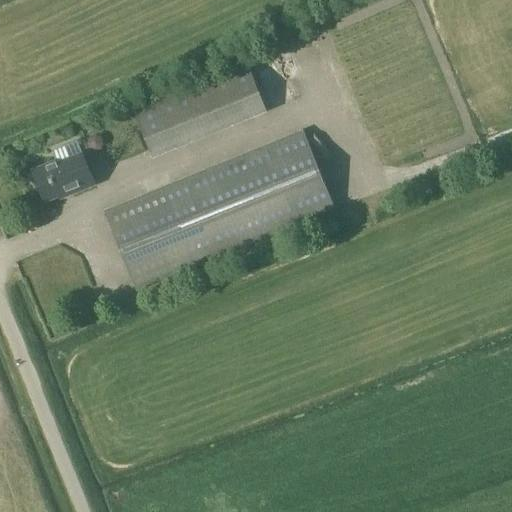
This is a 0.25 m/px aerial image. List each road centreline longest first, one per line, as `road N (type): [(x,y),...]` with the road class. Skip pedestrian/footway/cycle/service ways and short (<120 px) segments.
road 1 (unclassified): [(84,511),(0,301)]
road 2 (track): [(511,135),(389,180)]
